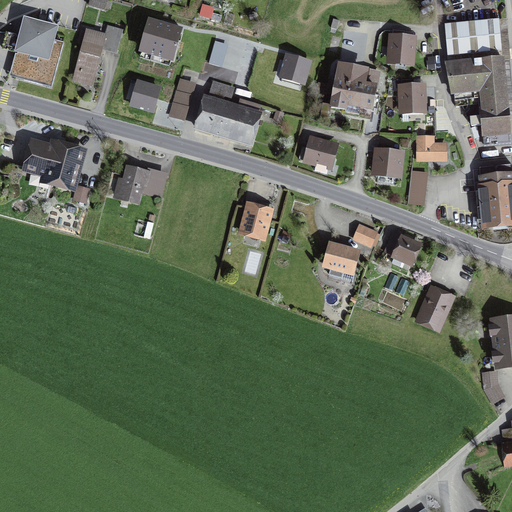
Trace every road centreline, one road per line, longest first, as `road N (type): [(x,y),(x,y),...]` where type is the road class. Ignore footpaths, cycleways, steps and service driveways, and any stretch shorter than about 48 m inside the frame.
road 1 (secondary): [(0,95),(286,175),(511,259)]
road 2 (unclassified): [(511,410),(392,511)]
